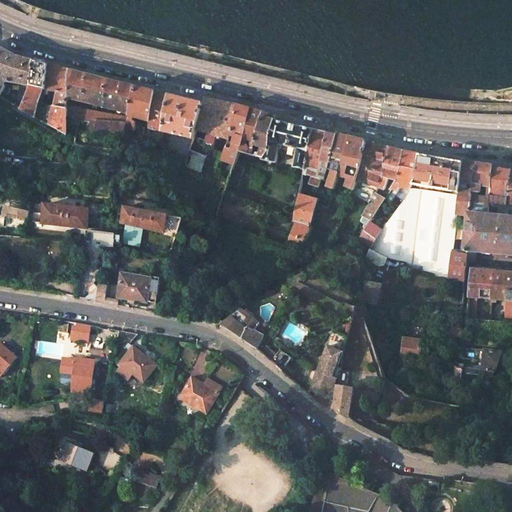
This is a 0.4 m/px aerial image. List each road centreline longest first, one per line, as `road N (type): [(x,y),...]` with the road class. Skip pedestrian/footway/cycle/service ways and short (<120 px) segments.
road 1 (residential): [(511,476),(402,461),(324,422),(212,336),(0,296)]
road 2 (primary): [(511,137),(372,122),(0,27)]
road 3 (residential): [(0,413),(102,424),(121,447),(173,476),(159,511)]
